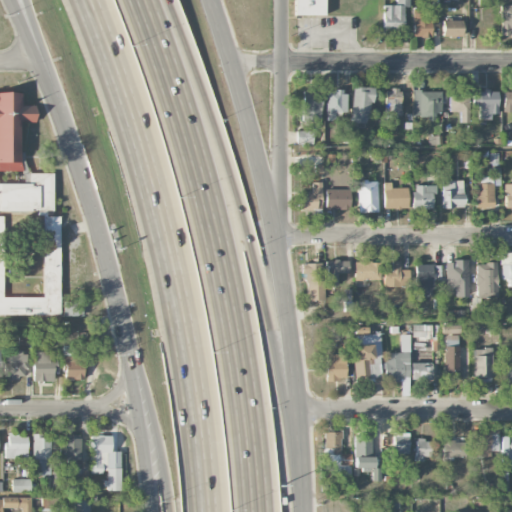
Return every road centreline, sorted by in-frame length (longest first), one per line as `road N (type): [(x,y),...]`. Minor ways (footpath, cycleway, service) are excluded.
road 1 (motorway): [(253,511),(216,227),(136,0)]
road 2 (motorway): [(86,0),(170,255),(204,511)]
road 3 (motorway): [(300,456),(277,350),(161,0)]
road 4 (residential): [(511,62),(231,62)]
road 5 (secondary): [(277,237),(211,0)]
road 6 (secondary): [(57,101),(127,330)]
road 7 (residential): [(511,236),(277,237)]
road 8 (secondary): [(300,456),(277,237)]
road 9 (residential): [(511,409),(299,409)]
road 10 (motorway): [(127,330),(173,511)]
road 11 (secondary): [(127,330),(158,511)]
road 12 (residential): [(277,237),(281,62)]
road 13 (residential): [(140,404),(0,409)]
